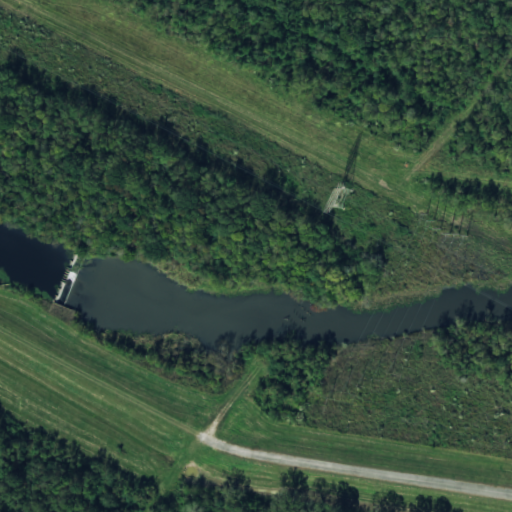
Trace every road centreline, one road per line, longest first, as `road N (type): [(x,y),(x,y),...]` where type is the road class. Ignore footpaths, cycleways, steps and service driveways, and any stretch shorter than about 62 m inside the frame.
road 1 (residential): [(511,491),(243,449),(198,432)]
road 2 (track): [(303,280),(511,53)]
